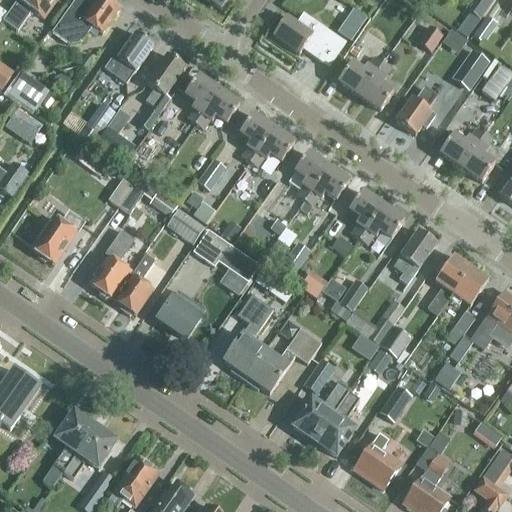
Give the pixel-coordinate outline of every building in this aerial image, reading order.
[(59,0),(19,0),(3,24),(17,35),(31,15),(43,23),(59,0)] [(77,0),(51,37),(67,49),(79,47),(91,31),(101,38),(120,13),(101,0),(98,0),(91,10),(77,0)] [(201,0),(201,1),(221,14),(230,0),(201,0)] [(382,0),(358,0),(375,11),(382,0)] [(480,23),(496,0),(474,0),(465,13),(480,23)] [(342,47),(358,24),(340,13),(325,34),(303,18),(296,28),(286,21),(272,40),(299,59),(305,49),(314,55),(327,37),(342,47)] [(484,47),(498,27),(487,20),(473,40),(484,47)] [(416,46),(431,57),(443,40),(428,30),(416,46)] [(105,74),(126,89),(153,50),(135,38),(126,51),(122,48),(105,74)] [(489,67),(471,55),(451,83),(469,96),(489,67)] [(147,135),(169,103),(165,100),(184,72),(166,59),(146,88),(154,94),(145,106),(153,112),(150,115),(149,114),(138,129),(147,135)] [(358,101),(382,67),(375,62),(368,72),(365,70),(361,76),(350,68),(338,86),(358,101)] [(14,76),(0,66),(0,93),(2,94),(14,76)] [(382,67),(358,101),(379,115),(392,97),(382,90),(386,84),(383,83),(390,73),(382,67)] [(492,79),(480,95),(494,105),(498,99),(511,79),(499,70),(492,79)] [(35,115),(49,95),(23,76),(9,97),(35,115)] [(507,105),(511,98),(511,79),(498,99),(507,105)] [(195,129),(218,96),(197,81),(184,99),(195,107),(191,112),(193,114),(186,123),(195,129)] [(426,113),(435,99),(425,92),(416,106),(411,102),(394,126),(414,140),(421,129),(425,132),(434,118),(426,113)] [(218,96),(195,129),(203,135),(210,125),(212,127),(216,121),(226,128),(239,110),(218,96)] [(98,141),(115,118),(101,108),(84,131),(98,141)] [(19,110),(13,120),(39,134),(45,125),(19,110)] [(249,167),(272,134),(252,119),(239,137),(250,144),(246,150),(248,152),(241,162),(249,167)] [(122,167),(135,150),(107,131),(95,148),(122,167)] [(460,172),(483,139),(476,133),(469,143),(466,141),(462,147),(452,140),(439,157),(460,172)] [(272,134),(249,167),(257,173),(264,163),(266,164),(270,159),(281,166),(293,149),(272,134)] [(483,139),(460,172),(481,187),(493,169),(483,162),(487,156),(485,154),(492,144),(483,139)] [(304,206),(327,172),(306,158),(294,175),(305,183),(301,189),(303,190),(296,200),(304,206)] [(209,195),(225,172),(213,163),(196,186),(209,195)] [(6,178),(0,174),(0,194),(10,201),(27,177),(13,167),(6,178)] [(327,172),(304,206),(312,211),(318,201),(320,203),(324,197),(336,205),(348,187),(327,172)] [(116,185),(119,178),(112,173),(108,178),(116,185)] [(152,204),(158,195),(139,182),(133,191),(152,204)] [(511,208),(511,182),(500,200),(511,208)] [(128,219),(142,199),(122,184),(108,205),(128,219)] [(158,195),(152,204),(149,208),(169,221),(177,209),(158,195)] [(203,203),(192,196),(185,206),(195,214),(203,203)] [(359,244),(382,211),(361,196),(349,214),(359,221),(355,227),(357,229),(350,238),(359,244)] [(382,211),(359,244),(366,250),(373,240),(375,242),(379,236),(390,244),(403,226),(382,211)] [(193,248),(204,231),(178,213),(166,229),(193,248)] [(82,229),(69,219),(64,226),(57,222),(53,228),(50,226),(30,254),(36,258),(37,261),(44,266),(47,265),(53,270),(82,229)] [(259,270),(208,235),(193,256),(214,270),(217,265),(248,287),(259,270)] [(406,290),(435,249),(417,236),(392,272),(402,278),(398,284),(406,290)] [(355,249),(341,239),(333,250),(347,260),(355,249)] [(111,304),(131,276),(117,267),(128,251),(119,245),(89,289),(98,296),(99,299),(105,304),(108,303),(111,304)] [(288,287),(310,256),(297,247),(275,278),(288,287)] [(451,299),(470,273),(453,261),(434,287),(441,292),(432,304),(427,311),(437,318),(451,299)] [(134,321),(152,295),(140,286),(149,273),(141,267),(114,306),(122,312),(122,316),(129,320),(132,319),(134,321)] [(313,271),(301,286),(318,299),(329,284),(313,271)] [(470,273),(451,299),(469,312),(488,285),(470,273)] [(276,301),(283,291),(271,283),(264,293),(276,301)] [(352,315),(367,292),(354,283),(339,306),(352,315)] [(204,315),(177,297),(171,305),(170,304),(156,324),(186,345),(200,325),(199,324),(204,315)] [(511,340),(511,302),(504,297),(486,322),(471,345),(484,354),(492,343),(488,341),(496,329),(511,340)] [(244,386),(265,355),(251,346),(272,315),(251,301),(236,321),(248,329),(222,367),(232,374),(230,377),(244,386)] [(391,330),(403,312),(393,305),(367,342),(377,349),(391,329),(391,330)] [(456,348),(474,322),(464,316),(446,342),(456,348)] [(399,358),(410,342),(392,331),(379,350),(397,362),(399,358)] [(265,355),(244,386),(257,396),(260,392),(269,399),(295,361),(306,369),(320,348),(300,334),(279,365),(265,355)] [(458,368),(472,347),(464,340),(449,361),(458,368)] [(316,398),(333,373),(320,364),(303,389),(316,398)] [(445,368),(434,385),(448,395),(460,378),(445,368)] [(4,387),(0,383),(0,427),(10,434),(20,420),(17,418),(36,391),(13,375),(4,387)] [(511,386),(499,406),(511,413),(511,386)] [(435,401),(440,394),(430,388),(425,395),(435,401)] [(314,447),(349,397),(338,389),(325,407),(328,409),(324,415),(311,405),(292,432),(314,447)] [(393,427),(411,401),(397,391),(379,417),(393,427)] [(359,404),(349,397),(314,447),(335,462),(354,435),(340,425),(343,420),(347,422),(359,404)] [(466,416),(453,415),(452,429),(465,430),(466,416)] [(63,477),(94,431),(73,417),(54,444),(68,453),(66,456),(64,455),(53,470),(63,477)] [(94,431),(63,477),(73,484),(84,469),(81,467),(83,464),(97,473),(116,446),(94,431)] [(423,435),(415,445),(425,452),(432,442),(423,435)] [(382,495),(400,470),(383,458),(384,456),(371,448),(353,475),(382,495)] [(407,511),(443,511),(449,504),(451,502),(434,490),(450,468),(428,452),(415,470),(425,476),(420,483),(403,509),(407,511)] [(499,511),(508,499),(499,493),(511,473),(511,460),(501,454),(482,481),(472,496),(488,507),(484,511),(499,511)] [(146,469),(137,463),(107,505),(116,511),(122,502),(134,511),(157,478),(155,476),(155,473),(148,468),(146,469)] [(101,501),(113,482),(102,476),(90,493),(101,501)] [(152,511),(149,510),(147,511),(184,511),(193,500),(175,488),(166,501),(162,498),(152,511)]
